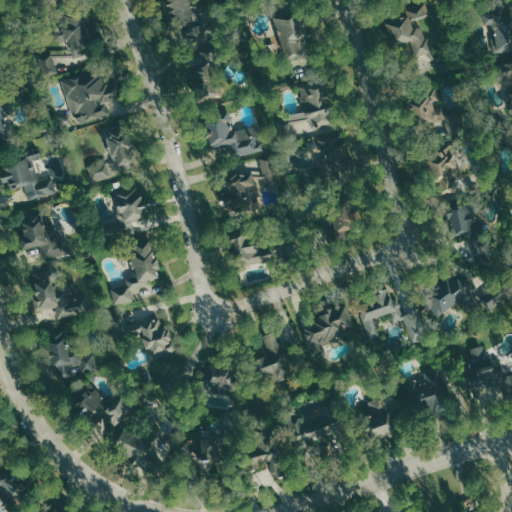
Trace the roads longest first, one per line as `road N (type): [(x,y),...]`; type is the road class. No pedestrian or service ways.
road 1 (residential): [(511,438),(273,511),(122,501),(70,468),(37,429),(12,386),(0,330)]
road 2 (residential): [(123,0),(170,143),(212,314),(412,248)]
road 3 (residential): [(412,248),(340,0)]
